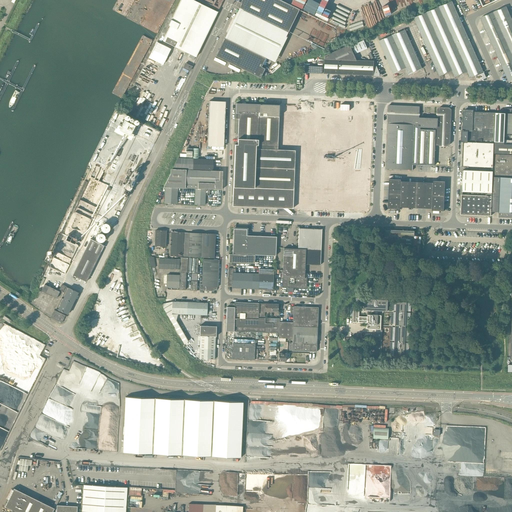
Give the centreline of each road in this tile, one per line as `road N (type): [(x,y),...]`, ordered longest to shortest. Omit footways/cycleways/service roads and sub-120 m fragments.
road 1 (unclassified): [(61,337),(123,372),(167,384),(511,398)]
road 2 (unclassified): [(61,337),(226,0)]
road 3 (unclassified): [(222,296),(220,364),(321,364),(324,300)]
road 4 (unknown): [(356,459),(436,459),(445,474),(439,495),(356,491)]
road 5 (unknown): [(217,463),(218,498),(274,504),(356,491)]
road 6 (unclassified): [(225,214),(156,209),(152,225),(224,229)]
road 7 (unclassified): [(388,81),(372,40),(409,23),(434,84)]
road 8 (unknown): [(70,457),(217,463)]
road 9 (unknown): [(217,463),(356,459)]
road 10 (unknown): [(303,219),(307,94)]
road 11 (unclassified): [(225,214),(230,92)]
road 12 (unclassified): [(511,7),(469,19),(498,87)]
